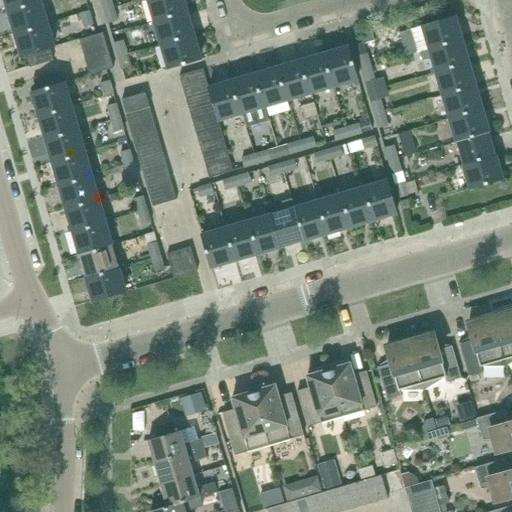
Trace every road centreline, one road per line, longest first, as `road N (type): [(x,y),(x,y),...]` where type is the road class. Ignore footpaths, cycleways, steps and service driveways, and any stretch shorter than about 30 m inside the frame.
road 1 (residential): [(63,368),(511,240)]
road 2 (residential): [(385,0),(229,45),(217,0)]
road 3 (residential): [(47,306),(0,145)]
road 4 (residential): [(62,511),(63,368)]
